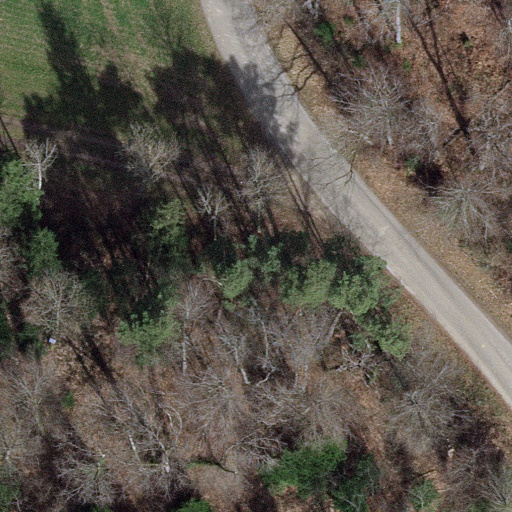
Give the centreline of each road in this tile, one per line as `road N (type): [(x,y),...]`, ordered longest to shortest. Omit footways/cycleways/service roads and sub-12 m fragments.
road 1 (unclassified): [(511,375),(278,110),(224,0)]
road 2 (track): [(0,118),(330,175)]
